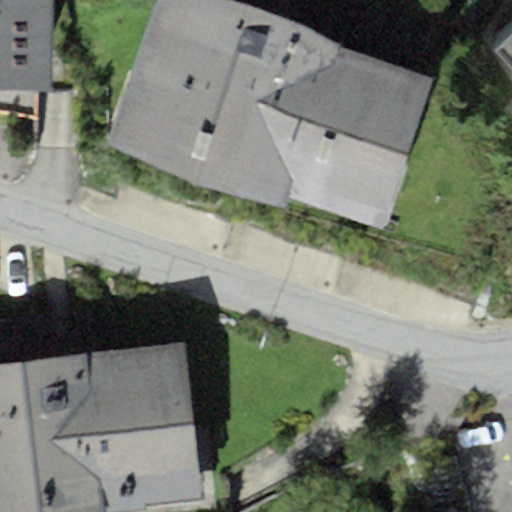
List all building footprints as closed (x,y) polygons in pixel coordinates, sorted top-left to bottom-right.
[(0,0),(0,88),(52,89),(53,0),(0,0)] [(234,0),(158,0),(108,146),(285,207),(287,199),(380,231),(434,75),(341,43),(343,37),(234,0)] [(511,31),(494,48),(511,67),(511,31)] [(0,319),(0,363),(83,352),(80,329),(46,333),(43,314),(0,319)] [(0,363),(0,511),(96,511),(204,500),(184,341),(83,352),(0,363)]
